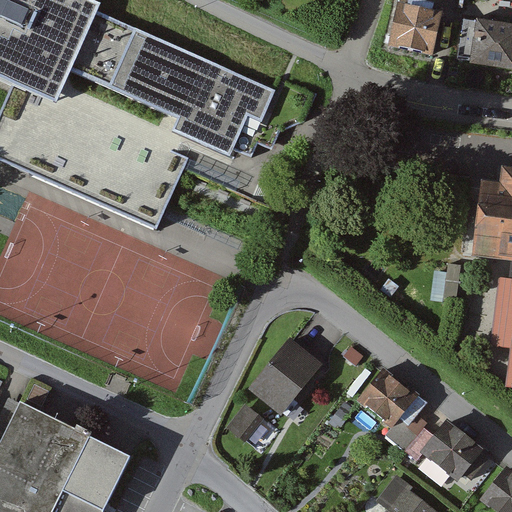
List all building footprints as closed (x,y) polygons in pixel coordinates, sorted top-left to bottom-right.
[(276,90),(69,0),(0,0),(0,83),(22,94),(0,144),(0,155),(158,224),(196,141),(230,157),(248,116),(261,122),(276,90)] [(444,17),(401,7),(392,50),(434,59),(444,17)] [(470,62),(511,68),(511,22),(477,17),(476,20),(464,18),(458,58),(470,60),(470,62)] [(511,171),(503,170),(501,187),(484,185),(475,258),(511,262),(511,171)] [(453,275),(440,274),(437,300),(458,302),(462,269),(453,268),(453,275)] [(309,356),(292,342),(252,391),(281,415),(288,407),(321,366),(309,356)] [(363,358),(351,351),(345,361),(356,368),(363,358)] [(418,398),(386,373),(359,406),(391,431),(407,412),(418,398)] [(0,511),(106,511),(107,511),(132,461),(20,406),(0,447),(0,511)] [(265,422),(248,409),(231,431),(248,444),(265,422)] [(407,412),(391,431),(386,438),(405,453),(423,431),(426,427),(407,412)] [(491,457),(450,424),(436,441),(425,455),(467,488),(491,457)] [(430,436),(423,431),(405,453),(418,464),(425,455),(436,441),(430,436)] [(511,511),(511,480),(508,477),(486,504),(495,511),(511,511)] [(432,511),(397,484),(380,506),(387,511),(386,511),(432,511)]
